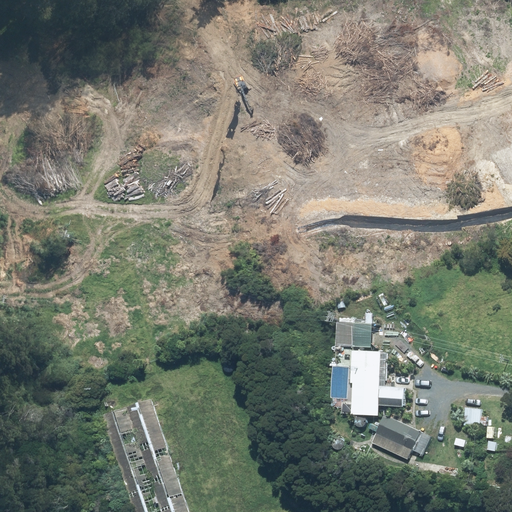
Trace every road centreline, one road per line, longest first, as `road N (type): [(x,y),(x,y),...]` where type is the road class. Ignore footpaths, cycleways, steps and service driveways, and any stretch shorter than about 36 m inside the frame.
road 1 (trunk): [(511,83),(0,221)]
road 2 (trunk): [(0,199),(511,63)]
